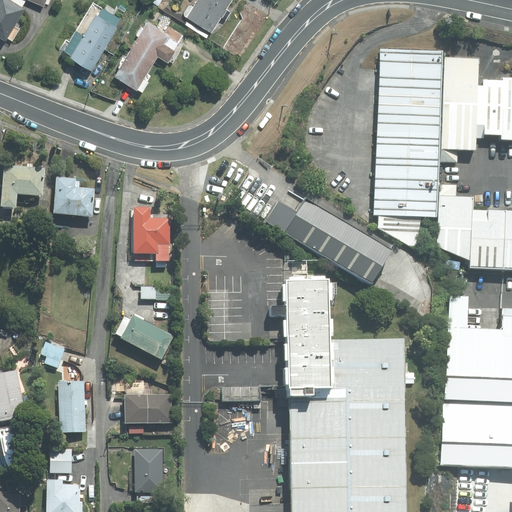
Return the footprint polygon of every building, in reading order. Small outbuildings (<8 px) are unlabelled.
[(15,26),(25,9),(22,8),(9,0),(0,0),(0,37),(5,41),(7,38),(12,41),(19,29),(15,26)] [(198,0),(187,18),(212,33),(232,0),(198,0)] [(116,27),(120,19),(93,2),(62,52),(91,70),(117,28),(116,27)] [(132,49),(154,62),(157,56),(167,62),(179,43),(148,24),(132,49)] [(439,51),(377,48),(371,215),(375,215),(374,227),(414,250),(419,217),(436,217),(437,196),(439,148),(439,51)] [(154,62),(132,49),(115,76),(137,90),(154,62)] [(511,78),(505,78),(505,80),(485,80),(485,86),(480,86),(480,59),(446,58),(444,149),(479,150),(480,125),(488,125),(487,134),(504,135),(504,139),(511,139),(511,78)] [(2,206),(15,207),(16,192),(41,194),(44,168),(5,165),(2,206)] [(54,213),(92,216),(94,189),(79,188),(79,182),(75,181),(75,178),(57,177),(54,213)] [(511,211),(475,210),(475,197),(442,196),(441,217),(439,246),(473,260),(473,267),(511,268),(511,211)] [(301,214),(281,202),(269,221),(378,285),(399,250),(311,198),(301,214)] [(150,208),(135,208),(135,253),(158,253),(158,244),(170,244),(170,219),(149,219),(150,208)] [(411,511),(408,338),(336,341),(335,280),(289,281),(296,511),(411,511)] [(172,287),(142,287),(141,299),(171,299),(172,287)] [(440,465),(511,468),(511,315),(507,316),(507,330),(470,328),(471,296),(451,296),(440,465)] [(125,317),(116,333),(122,336),(121,338),(161,359),(173,336),(133,315),(130,320),(125,317)] [(46,343),(41,354),(47,356),(45,363),(57,367),(64,349),(46,343)] [(16,371),(0,373),(0,418),(0,421),(25,416),(16,371)] [(84,381),(59,382),(61,432),(86,431),(84,381)] [(171,422),(171,394),(125,395),(126,423),(171,422)] [(16,423),(0,427),(0,446),(5,468),(26,463),(16,423)] [(71,450),(51,450),(51,472),(71,473),(71,450)] [(162,492),(162,450),(135,450),(135,492),(137,492),(159,492),(162,492)] [(79,488),(79,485),(62,484),(62,480),(47,479),(46,511),(81,511),(82,503),(80,503),(80,489),(79,488)] [(19,511),(20,490),(0,488),(0,511),(19,511)] [(137,492),(137,503),(159,503),(159,492),(137,492)]
